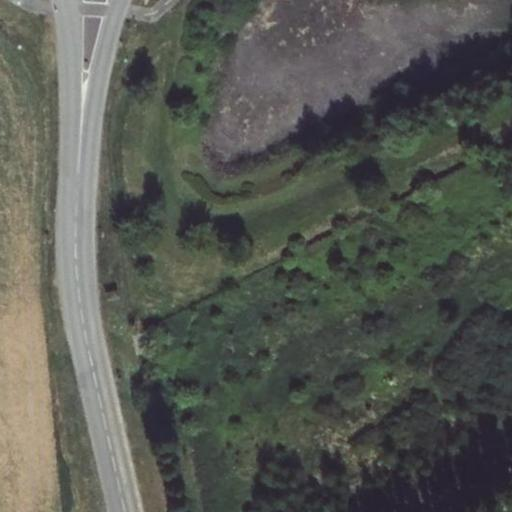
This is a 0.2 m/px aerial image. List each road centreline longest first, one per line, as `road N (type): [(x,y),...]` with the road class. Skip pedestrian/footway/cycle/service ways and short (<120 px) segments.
road 1 (unclassified): [(78,177),(79,295),(126,511)]
road 2 (unclassified): [(78,177),(120,0)]
road 3 (unclassified): [(64,0),(78,177)]
